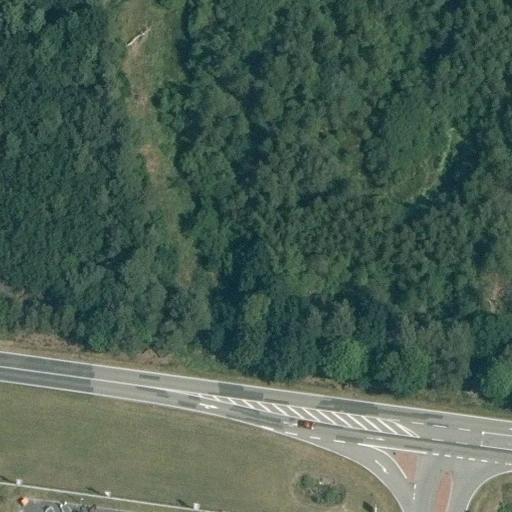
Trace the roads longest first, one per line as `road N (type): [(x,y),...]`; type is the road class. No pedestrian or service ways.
road 1 (secondary): [(261,406),(0,370)]
road 2 (secondary): [(261,406),(368,460),(413,511)]
road 3 (secondary): [(437,431),(261,406)]
